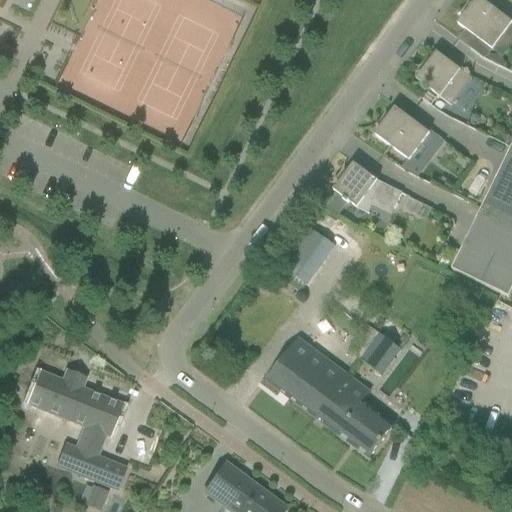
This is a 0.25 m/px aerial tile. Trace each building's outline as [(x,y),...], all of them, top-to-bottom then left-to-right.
[(457,26),(473,37),(492,52),(511,24),(511,23),(493,10),(479,0),(476,0),(472,6),(468,4),(469,2),(468,1),(467,4),(465,8),(463,11),(460,13),(457,16),(458,17),(460,15),(462,18),(457,26)] [(428,57),(426,57),(425,60),(423,63),(421,66),(419,69),(416,71),(416,72),(418,71),(421,74),(416,81),(450,107),(471,80),(453,67),(436,54),(430,61),(427,59),(428,57)] [(380,129),(374,137),(390,149),(408,162),(403,170),(418,178),(435,155),(422,146),(429,135),(411,121),(395,109),(389,117),(385,115),(386,113),(385,112),(383,116),(381,120),(378,124),(374,127),(375,128),(377,126),(380,129)] [(511,150),(481,211),(511,225),(511,150)] [(345,168),(344,168),(342,172),(339,176),(336,180),(333,182),(334,183),(336,181),(338,185),(333,192),(355,208),(364,196),(394,211),(402,195),(377,182),(353,165),(348,172),(344,170),(345,168)] [(509,300),(511,293),(511,225),(481,211),(451,272),(509,300)] [(280,267),(274,275),(300,295),(334,250),(312,233),(307,229),(279,266),(280,267)] [(378,335),(359,361),(373,372),(392,346),(378,335)] [(345,405),(359,386),(298,341),(266,384),(336,436),(350,419),(339,410),(344,404),(345,405)] [(104,438),(110,441),(123,407),(81,391),(84,382),(64,374),(61,383),(38,373),(24,407),(83,430),(66,473),(116,493),(125,471),(96,459),(104,438)] [(369,394),(359,386),(345,405),(344,404),(339,410),(350,419),(336,436),(368,460),(393,427),(362,404),(369,394)] [(281,511),(282,511),(221,466),(200,495),(223,511),(281,511)] [(91,489),(84,506),(99,511),(100,511),(107,495),(91,489)]
